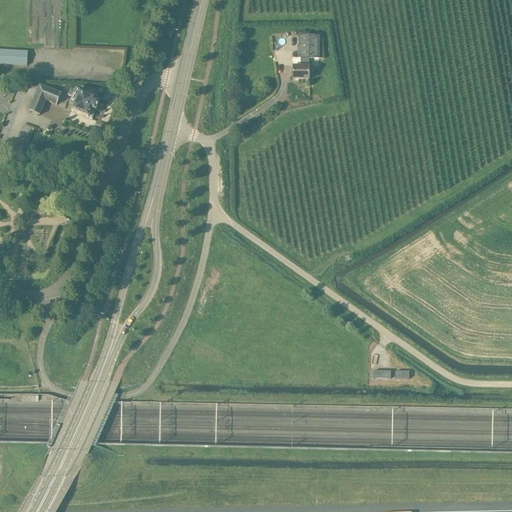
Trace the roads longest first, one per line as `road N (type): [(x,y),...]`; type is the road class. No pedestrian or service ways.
road 1 (unclassified): [(511,385),(450,376),(213,213),(211,146),(170,129)]
road 2 (unclassified): [(51,292),(63,283),(140,92),(157,79),(181,77)]
road 3 (secondary): [(97,382),(156,279),(156,190)]
road 4 (secondary): [(156,190),(97,382)]
road 5 (secondary): [(38,511),(97,382)]
